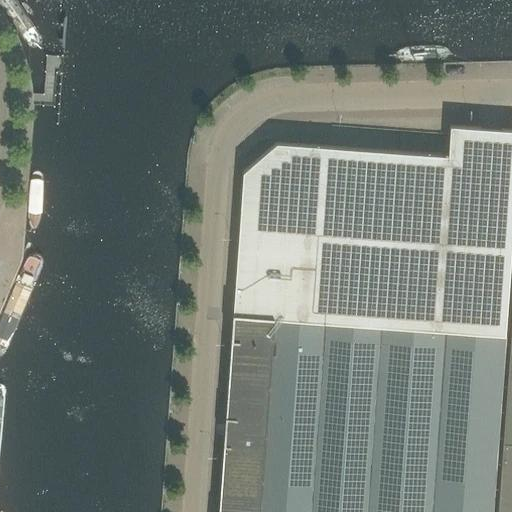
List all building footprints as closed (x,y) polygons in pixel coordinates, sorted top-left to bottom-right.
[(23,0),(0,0),(0,7),(10,17),(25,1),(23,0)] [(490,511),(511,224),(511,125),(450,122),(448,151),(276,140),(242,169),(218,511),(490,511)] [(48,278),(0,346),(0,380),(3,382),(48,278)] [(511,511),(511,321),(497,511),(511,511)] [(0,408),(0,488),(9,489),(14,409),(0,408)]
